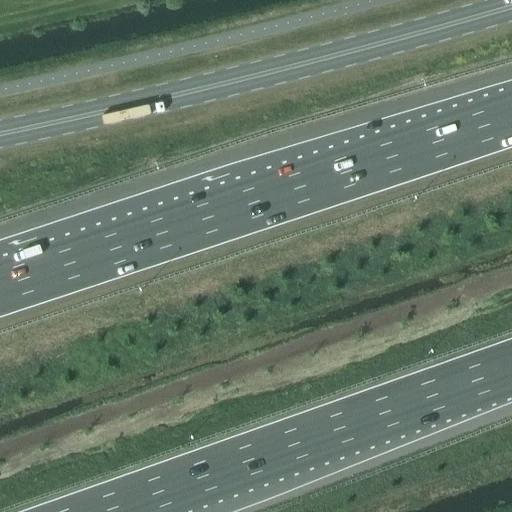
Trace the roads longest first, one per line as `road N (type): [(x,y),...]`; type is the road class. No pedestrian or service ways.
road 1 (motorway): [(511,119),(0,288)]
road 2 (secondary): [(511,5),(0,135)]
road 3 (motorway): [(105,511),(511,368)]
